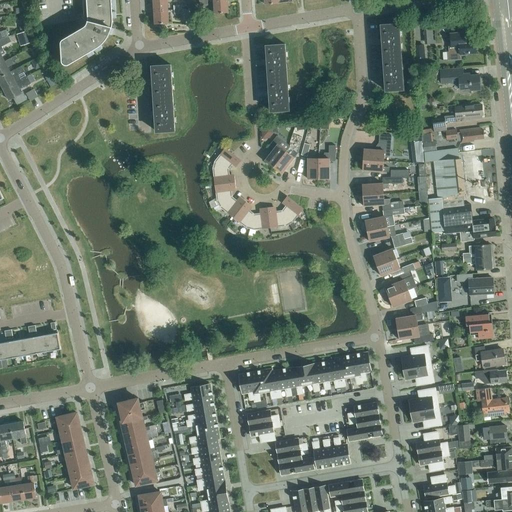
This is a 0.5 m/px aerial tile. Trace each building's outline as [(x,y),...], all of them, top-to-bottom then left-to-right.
[(108,37),(110,34),(110,33),(111,32),(111,31),(112,29),(112,27),(113,25),(113,23),(113,22),(113,20),(113,18),(111,0),(89,0),(91,19),(91,20),(91,21),(90,22),(90,24),(89,26),(88,26),(87,28),(86,28),(85,29),(75,35),(74,33),(65,38),(64,38),(63,39),(62,40),(62,41),(61,42),(61,43),(61,44),(62,60),(63,61),(63,63),(64,64),(66,64),(67,65),(68,65),(70,64),(96,49),(98,47),(100,46),(101,45),(102,44),(104,43),(106,41),(106,39),(108,38),(108,37)] [(168,10),(166,0),(152,0),(154,11),(168,10)] [(228,12),(227,0),(222,0),(214,1),(214,14),(228,12)] [(168,23),(168,10),(154,11),(154,24),(168,23)] [(381,25),(383,58),(401,56),(399,23),(381,25)] [(26,24),(19,26),(21,32),(28,30),(26,24)] [(428,43),(438,42),(437,27),(427,27),(428,43)] [(0,39),(9,36),(6,29),(0,31),(0,39)] [(33,42),(29,30),(17,34),(21,46),(33,42)] [(475,40),(466,41),(465,32),(450,33),(451,46),(449,46),(448,46),(449,60),(443,60),(443,61),(461,59),(460,54),(462,54),(462,55),(467,55),(466,54),(476,53),(475,40)] [(11,41),(9,36),(0,39),(0,63),(4,61),(1,55),(5,53),(2,46),(11,41)] [(267,45),(269,78),(287,77),(285,44),(267,45)] [(426,58),(424,44),(414,45),(415,59),(426,58)] [(29,48),(33,55),(38,52),(35,45),(29,48)] [(10,72),(7,66),(13,63),(12,61),(18,59),(15,55),(4,61),(0,63),(0,77),(10,72)] [(404,89),(401,56),(383,58),(386,91),(404,89)] [(32,63),(37,70),(43,67),(39,59),(32,63)] [(153,66),(155,99),(173,98),(171,65),(153,66)] [(21,66),(10,72),(0,77),(0,82),(3,89),(21,80),(21,79),(18,73),(24,70),(21,66)] [(470,90),(480,90),(479,74),(469,75),(469,73),(463,74),(463,68),(441,69),(442,83),(460,82),(460,89),(470,88),(470,90)] [(27,76),(21,79),(21,80),(3,89),(9,100),(13,98),(17,105),(27,99),(23,91),(20,92),(19,90),(31,83),(35,81),(32,74),(27,77),(27,76)] [(289,110),(287,77),(269,78),(271,111),(289,110)] [(175,131),(173,98),(155,99),(157,132),(175,131)] [(323,110),(339,109),(339,100),(322,101),(323,110)] [(457,121),(457,118),(466,117),(466,119),(482,118),(482,115),(483,115),(482,104),(455,107),(456,115),(445,116),(445,118),(433,120),(434,128),(422,130),(422,134),(429,133),(447,130),(446,122),(457,121)] [(273,124),(269,125),(260,126),(262,138),(269,137),(274,131),(273,124)] [(459,130),(460,132),(457,132),(457,129),(446,130),(447,140),(457,138),(457,141),(461,141),(461,142),(474,141),(474,140),(485,138),(484,130),(481,130),(480,128),(459,130)] [(286,151),(290,147),(277,136),(269,146),(274,149),(266,160),(265,159),(265,160),(274,167),(286,151)] [(435,149),(434,140),(423,142),(424,151),(435,149)] [(422,141),(411,141),(413,154),(423,152),(422,141)] [(307,156),(311,144),(304,143),(301,154),(307,156)] [(390,156),(391,144),(379,143),(378,150),(365,149),(365,148),(364,148),(364,160),(384,161),(384,156),(390,156)] [(493,144),(483,145),(483,155),(493,155),(493,144)] [(241,160),(225,148),(214,161),(213,165),(229,169),(232,164),(236,167),(241,160)] [(466,195),(462,157),(459,158),(458,148),(424,152),(425,162),(433,161),(437,198),(466,195)] [(290,154),(286,151),(274,167),(283,174),(283,173),(282,173),(298,153),(294,150),(290,154)] [(324,158),(319,158),(319,178),(330,178),(329,178),(329,153),(324,153),(324,158)] [(319,178),(319,158),(308,158),(308,178),(307,178),(319,178)] [(383,166),(384,161),(364,160),(363,171),(363,170),(388,172),(389,171),(389,167),(383,166)] [(494,184),(495,164),(487,164),(487,184),(494,184)] [(229,175),(229,169),(213,165),(212,168),(215,185),(235,182),(234,174),(229,175)] [(236,190),(235,182),(215,185),(217,201),(218,204),(232,197),(231,191),(236,190)] [(389,188),(389,183),(363,184),(362,184),(363,195),(383,194),(383,188),(389,188)] [(384,199),(383,194),(363,195),(364,206),(365,206),(385,204),(390,204),(390,203),(390,199),(384,199)] [(233,218),(246,201),(240,196),(237,200),(232,197),(218,204),(220,207),(233,218)] [(293,222),(303,209),(287,196),(282,203),(286,206),(282,210),(290,224),(293,222)] [(250,229),(254,214),(250,210),(252,206),(246,201),(233,218),(247,228),(250,229)] [(400,201),(390,203),(390,204),(385,204),(386,210),(393,209),(401,208),(400,201)] [(470,204),(465,204),(443,207),(445,233),(473,230),(474,238),(496,235),(495,226),(494,219),(472,221),(470,204)] [(290,224),(282,210),(276,211),(275,206),(268,207),(270,228),(287,226),(290,224)] [(270,228),(268,207),(260,208),(260,213),(254,214),(250,229),(253,230),(270,228)] [(404,207),(401,208),(393,209),(394,215),(405,214),(404,207)] [(387,227),(386,221),(393,220),(392,215),(366,220),(366,219),(365,220),(367,231),(387,227)] [(389,237),(387,227),(367,231),(370,242),(370,241),(389,237)] [(405,239),(403,232),(391,236),(393,242),(405,239)] [(406,244),(405,239),(393,242),(395,248),(406,244)] [(491,256),(491,251),(492,251),(492,244),(490,244),(469,246),(469,253),(463,253),(463,258),(491,256)] [(374,255),(373,255),(377,266),(396,259),(392,249),(374,256),(374,255)] [(493,261),(491,261),(491,256),(463,258),(463,264),(476,263),(476,269),(492,268),(494,268),(493,261)] [(400,269),(396,259),(377,266),(381,276),(382,276),(382,275),(400,269)] [(402,267),(404,273),(410,271),(421,267),(419,261),(402,267)] [(410,271),(404,273),(397,276),(399,282),(386,287),(386,286),(385,286),(389,297),(408,290),(406,285),(414,281),(410,271)] [(470,295),(494,293),(492,277),(473,279),(472,274),(461,275),(462,282),(469,281),(470,295)] [(438,302),(450,301),(449,278),(437,279),(438,302)] [(412,300),(408,290),(389,297),(393,307),(394,307),(412,300)] [(426,299),(415,302),(417,307),(429,304),(426,299)] [(437,302),(422,306),(423,313),(438,310),(437,302)] [(396,318),(398,329),(417,326),(416,320),(422,319),(421,314),(396,318)] [(479,339),(493,337),(492,322),(489,322),(488,314),(466,316),(467,325),(470,325),(470,332),(478,332),(479,339)] [(422,325),(417,326),(398,329),(399,340),(400,340),(400,339),(419,336),(419,334),(423,333),(422,325)] [(61,350),(58,333),(46,335),(49,352),(61,350)] [(49,352),(46,335),(34,337),(37,354),(49,352)] [(37,354),(34,337),(22,340),(25,356),(37,354)] [(25,356),(22,340),(11,342),(14,358),(25,356)] [(14,358),(11,342),(0,343),(0,351),(2,361),(14,358)] [(415,355),(402,357),(404,368),(431,364),(428,345),(414,348),(415,355)] [(483,367),(505,363),(503,349),(485,352),(484,346),(474,347),(477,361),(482,360),(483,367)] [(371,371),(368,352),(357,354),(362,380),(366,380),(365,372),(371,371)] [(362,380),(357,354),(346,356),(350,377),(356,376),(357,384),(362,383),(362,380)] [(350,377),(346,356),(335,358),(335,360),(336,360),(340,386),(345,386),(344,378),(350,377)] [(336,360),(335,360),(325,362),(329,381),(334,380),(336,387),(337,387),(340,386),(336,360)] [(329,381),(325,362),(315,364),(318,383),(324,382),(325,389),(330,388),(329,381)] [(318,383),(315,364),(304,365),(307,385),(313,384),(314,391),(319,390),(318,383)] [(434,382),(431,364),(404,368),(406,379),(419,377),(420,384),(434,382)] [(307,385),(304,365),(293,367),(296,387),(298,394),(303,393),(301,386),(307,385)] [(296,387),(293,367),(282,369),(286,388),(287,396),(292,395),(291,387),(296,387)] [(272,371),(272,369),(261,371),(265,392),(271,391),(272,398),(277,398),(272,371)] [(286,388),(282,369),(272,371),(277,398),(281,397),(280,389),(286,388)] [(491,383),(507,382),(506,370),(497,371),(497,369),(475,371),(476,378),(490,376),(491,383)] [(265,392),(261,371),(250,372),(254,399),(255,401),(260,400),(259,393),(265,392)] [(254,399),(250,372),(239,374),(243,393),(249,392),(250,400),(254,399)] [(474,390),(474,382),(462,383),(462,391),(474,390)] [(186,400),(193,398),(212,395),(210,384),(191,387),(192,393),(185,395),(186,400)] [(510,411),(508,397),(494,398),(493,387),(476,388),(478,388),(479,401),(483,400),(484,416),(507,414),(507,411),(510,411)] [(423,398),(409,400),(411,411),(438,406),(435,388),(421,390),(423,398)] [(214,406),(212,395),(193,398),(194,404),(187,405),(188,410),(195,409),(214,406)] [(142,417),(141,410),(145,409),(144,401),(139,403),(138,398),(132,400),(131,399),(127,400),(127,401),(119,403),(121,413),(119,413),(121,422),(142,417)] [(260,400),(255,401),(256,407),(256,408),(267,407),(266,399),(260,400)] [(349,414),(349,418),(378,413),(376,403),(355,406),(355,413),(349,414)] [(216,416),(214,406),(195,409),(196,415),(189,416),(189,420),(216,416)] [(441,425),(438,406),(411,411),(413,422),(426,420),(428,427),(441,425)] [(271,416),(270,410),(248,414),(250,426),(279,421),(278,415),(271,416)] [(74,413),(66,415),(57,417),(59,425),(54,427),(55,431),(80,425),(77,413),(75,413),(74,413)] [(380,424),(379,413),(349,419),(350,423),(357,422),(358,427),(380,424)] [(450,416),(451,425),(460,423),(459,414),(450,416)] [(147,416),(142,417),(121,422),(124,432),(145,427),(143,421),(148,419),(147,416)] [(216,416),(189,420),(187,421),(188,426),(195,425),(196,431),(218,427),(216,416)] [(26,436),(23,421),(17,423),(16,421),(10,422),(13,438),(20,437),(21,444),(27,443),(26,436)] [(280,426),(279,421),(250,426),(252,436),(260,435),(261,442),(275,440),(273,427),(280,426)] [(13,438),(10,422),(3,424),(4,425),(0,425),(0,441),(2,454),(8,453),(5,439),(13,438)] [(462,440),(472,439),(471,423),(460,425),(462,440)] [(373,431),(374,437),(382,435),(380,424),(358,427),(347,429),(349,441),(368,438),(367,432),(373,431)] [(83,436),(80,425),(55,431),(56,434),(61,433),(63,441),(83,436)] [(482,432),(483,432),(489,432),(490,438),(490,439),(490,443),(506,442),(506,437),(507,437),(506,425),(489,427),(482,428),(482,432)] [(149,426),(145,427),(124,432),(126,443),(147,438),(146,431),(150,429),(149,426)] [(220,438),(218,427),(196,431),(197,437),(190,438),(191,443),(198,441),(217,438),(220,438)] [(425,441),(417,443),(419,454),(448,449),(447,442),(440,444),(438,432),(424,434),(425,441)] [(85,448),(83,436),(63,441),(65,448),(57,450),(58,455),(61,454),(85,448)] [(152,437),(147,438),(126,443),(129,453),(150,448),(148,442),(153,440),(152,437)] [(219,449),(217,438),(198,441),(199,447),(192,448),(193,453),(200,452),(219,449)] [(299,445),(298,438),(276,442),(278,453),(307,448),(306,443),(299,445)] [(350,463),(347,444),(341,445),(339,438),(334,438),(336,446),(339,465),(350,463)] [(339,465),(336,446),(330,447),(329,439),(324,440),(325,448),(328,467),(339,465)] [(328,467),(325,448),(319,449),(318,441),(313,442),(317,469),(328,467)] [(484,456),(485,460),(511,457),(511,446),(496,448),(496,456),(493,456),(493,455),(484,456)] [(154,447),(150,448),(129,453),(131,464),(152,459),(151,452),(155,450),(154,447)] [(88,460),(85,448),(61,454),(62,457),(67,457),(68,464),(88,460)] [(278,453),(279,463),(302,459),(302,454),(308,452),(307,448),(278,453)] [(221,460),(219,449),(200,452),(201,458),(194,459),(195,464),(202,463),(221,460)] [(449,455),(448,449),(419,454),(421,465),(429,464),(430,471),(444,468),(442,456),(449,455)] [(457,460),(465,459),(465,449),(456,450),(457,460)] [(511,468),(511,457),(485,460),(480,460),(481,467),(491,466),(490,464),(493,464),(493,462),(497,462),(498,469),(511,468)] [(157,458),(152,459),(131,464),(134,474),(155,469),(153,463),(158,461),(157,458)] [(312,458),(280,463),(282,475),(290,473),(289,468),(295,467),(296,472),(314,469),(312,458)] [(91,472),(88,460),(68,464),(70,472),(66,474),(66,477),(91,472)] [(223,470),(221,460),(202,463),(203,469),(196,470),(196,475),(204,473),(223,470)] [(473,473),(472,461),(458,462),(459,475),(473,473)] [(159,468),(155,469),(134,474),(136,485),(148,482),(148,483),(157,481),(157,480),(156,473),(160,471),(159,468)] [(225,480),(223,470),(204,473),(205,479),(197,480),(198,485),(225,480)] [(500,482),(511,481),(511,470),(487,472),(488,477),(500,476),(500,482)] [(94,484),(91,472),(66,477),(67,480),(72,480),(74,488),(83,486),(91,484),(94,484)] [(13,501),(10,486),(11,486),(10,480),(9,480),(8,473),(2,474),(3,480),(4,480),(5,487),(0,487),(0,495),(1,503),(13,501)] [(445,475),(431,477),(433,485),(424,486),(426,498),(456,493),(454,486),(447,487),(445,475)] [(33,483),(33,482),(32,476),(28,476),(29,483),(22,484),(24,499),(36,497),(34,483),(33,483)] [(364,491),(362,479),(354,481),(355,486),(349,487),(348,482),(329,485),(331,496),(342,495),(364,491)] [(471,489),(470,479),(462,479),(463,489),(471,489)] [(226,491),(225,480),(198,485),(199,489),(206,488),(207,494),(226,491)] [(22,484),(11,486),(10,486),(13,501),(24,499),(22,484)] [(330,511),(326,485),(315,487),(319,510),(325,509),(325,511),(330,511)] [(511,486),(501,487),(501,491),(496,493),(496,496),(497,496),(497,499),(511,498),(511,486)] [(319,511),(319,510),(315,487),(304,489),(308,511),(314,510),(314,511),(319,511)] [(308,511),(304,489),(293,491),(296,511),(308,511)] [(474,501),(473,490),(471,490),(462,491),(464,502),(474,501)] [(228,501),(226,491),(207,494),(208,500),(201,501),(202,506),(228,501)] [(366,501),(364,491),(342,495),(343,500),(336,501),(336,506),(366,501)] [(162,499),(161,492),(160,492),(152,493),(139,495),(141,507),(167,502),(167,499),(162,499)] [(425,502),(426,511),(445,509),(443,502),(453,501),(452,498),(425,502)] [(511,509),(511,498),(497,499),(486,500),(486,507),(495,506),(495,505),(502,505),(503,510),(511,509)] [(229,511),(230,511),(228,501),(202,506),(203,511),(210,509),(210,511),(229,511)] [(367,511),(366,501),(336,506),(337,511),(344,509),(344,511),(367,511)] [(474,511),(473,502),(474,502),(474,501),(464,502),(464,511),(474,511)] [(168,505),(167,502),(141,507),(142,511),(163,511),(163,507),(168,505)] [(186,503),(177,505),(178,511),(187,510),(186,503)]
